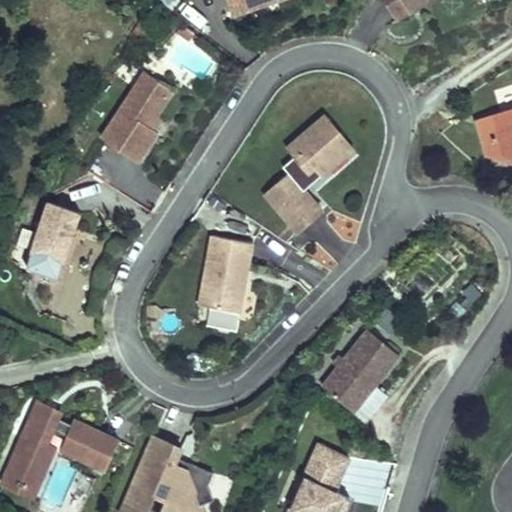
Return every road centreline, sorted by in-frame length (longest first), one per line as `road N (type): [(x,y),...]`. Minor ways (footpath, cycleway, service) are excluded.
road 1 (residential): [(389,221),(239,380),(198,385),(154,369),(129,338),(123,288),(266,63),(308,49),(351,57),(381,76),(401,112)]
road 2 (residential): [(410,511),(434,410),(511,297)]
road 3 (residential): [(511,225),(486,202),(449,188),(407,202),(389,221)]
